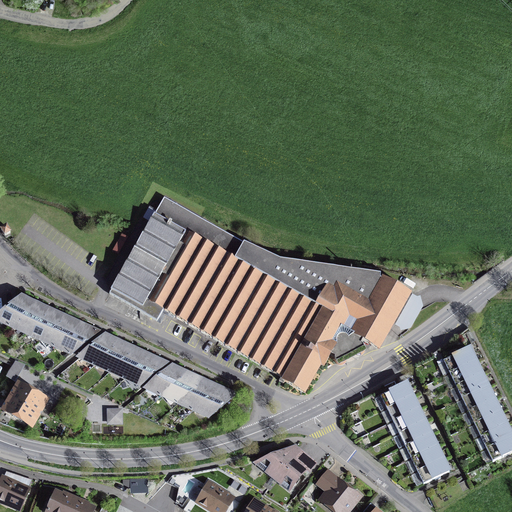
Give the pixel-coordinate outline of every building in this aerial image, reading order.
[(243,241),(165,196),(156,212),(154,211),(107,293),(158,322),(164,311),(304,391),(320,363),(324,365),(331,352),(335,354),(335,356),(336,358),(339,363),(367,349),(364,345),(363,343),(361,340),(363,337),(379,346),(411,291),(383,274),(381,276),(380,275),(380,274),(380,273),(381,271),(280,256),(244,239),(243,241)] [(7,227),(2,230),(5,237),(11,234),(7,227)] [(122,234),(113,250),(118,253),(127,237),(122,234)] [(14,323),(31,309),(22,299),(0,316),(0,317),(9,327),(14,323)] [(31,309),(14,323),(23,333),(29,328),(44,316),(36,305),(31,309)] [(51,311),(44,316),(29,328),(39,341),(46,337),(61,324),(51,311)] [(68,319),(61,324),(46,337),(54,348),(60,343),(77,330),(68,319)] [(82,326),(77,330),(60,343),(70,355),(92,338),(82,326)] [(104,336),(82,353),(91,364),(98,359),(113,347),(104,336)] [(120,341),(113,347),(98,359),(108,372),(114,367),(130,354),(120,341)] [(136,349),(130,354),(114,367),(123,378),(129,373),(145,361),(136,349)] [(449,375),(476,363),(470,350),(443,363),(449,375)] [(151,356),(145,361),(129,373),(138,385),(160,368),(151,356)] [(455,387),(482,374),(476,363),(449,375),(455,387)] [(173,368),(152,385),(161,396),(167,391),(182,379),(173,368)] [(189,374),(182,379),(167,391),(177,404),(183,399),(199,387),(189,374)] [(460,399),(488,386),(482,374),(455,387),(460,399)] [(206,382),(199,387),(183,399),(192,411),(198,406),(214,393),(206,382)] [(50,401),(16,383),(0,413),(0,415),(33,432),(50,401)] [(386,410),(413,396),(407,384),(379,398),(386,410)] [(488,386),(460,399),(467,413),(495,400),(488,386)] [(220,389),(214,393),(198,406),(208,418),(229,400),(220,389)] [(391,422),(419,408),(413,396),(386,410),(391,422)] [(495,400),(467,413),(472,425),(500,412),(495,400)] [(108,406),(109,422),(124,422),(124,406),(108,406)] [(419,408),(391,422),(398,435),(426,422),(419,408)] [(500,412),(472,425),(479,438),(506,424),(500,412)] [(426,422),(398,435),(403,447),(431,434),(426,422)] [(485,450),(511,437),(511,435),(506,424),(479,438),(485,450)] [(431,434),(403,447),(410,460),(437,447),(431,434)] [(511,437),(485,450),(492,464),(511,454),(511,437)] [(416,473),(444,459),(437,447),(410,460),(416,473)] [(262,463),(274,477),(293,460),(284,453),(262,463)] [(444,459),(416,473),(423,487),(451,474),(444,459)] [(305,469),(293,460),(274,477),(288,490),(305,469)] [(352,511),(362,499),(327,473),(315,489),(324,495),(318,503),(330,511),(352,511)] [(31,488),(2,475),(0,479),(0,502),(20,511),(31,488)] [(180,485),(181,478),(172,476),(171,483),(180,485)] [(134,491),(148,490),(148,480),(134,480),(134,491)] [(223,511),(233,498),(209,484),(200,499),(198,502),(204,505),(211,509),(214,511),(223,511)] [(45,511),(68,511),(74,499),(54,490),(45,511)] [(200,499),(193,495),(185,508),(190,511),(191,511),(198,502),(200,499)] [(93,511),(96,508),(74,499),(68,511),(93,511)] [(276,511),(254,500),(247,511),(276,511)] [(200,511),(204,505),(198,502),(191,511),(200,511)]
